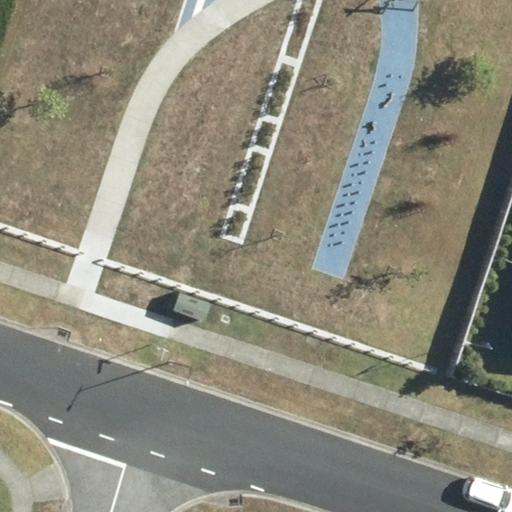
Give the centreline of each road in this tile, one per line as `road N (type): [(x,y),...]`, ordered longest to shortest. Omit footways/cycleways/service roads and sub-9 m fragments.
road 1 (residential): [(457,511),(149,403)]
road 2 (residential): [(149,403),(0,356)]
